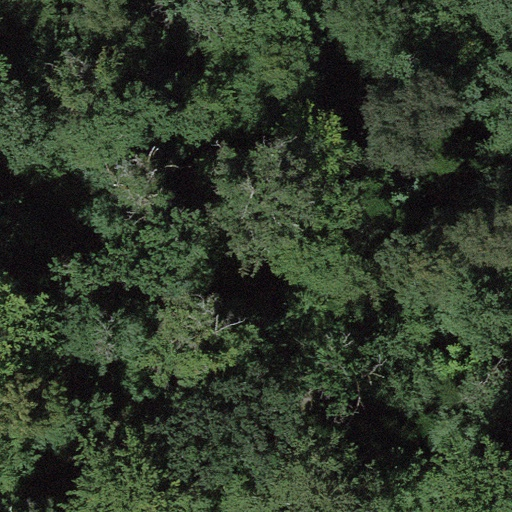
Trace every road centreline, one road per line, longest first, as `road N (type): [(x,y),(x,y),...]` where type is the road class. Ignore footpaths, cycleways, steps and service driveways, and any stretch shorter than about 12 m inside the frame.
road 1 (track): [(0,197),(106,243),(228,407)]
road 2 (track): [(228,407),(0,490)]
